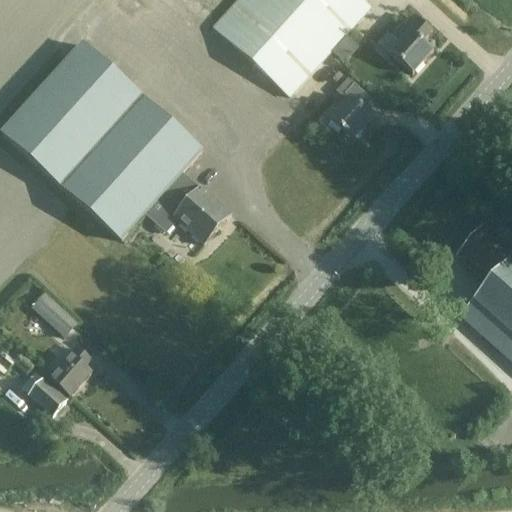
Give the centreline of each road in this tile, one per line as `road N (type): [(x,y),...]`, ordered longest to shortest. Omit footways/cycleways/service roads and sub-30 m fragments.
road 1 (unclassified): [(114,511),(511,67)]
road 2 (unknown): [(139,0),(222,88),(233,157),(253,205),(319,259),(385,268),(511,386)]
